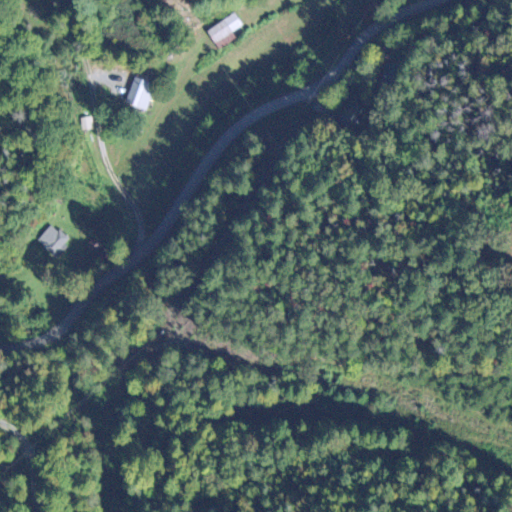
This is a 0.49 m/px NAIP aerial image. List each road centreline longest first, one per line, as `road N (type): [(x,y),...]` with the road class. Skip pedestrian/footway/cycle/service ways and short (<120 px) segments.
road 1 (residential): [(0,351),(49,338),(105,278),(168,276),(233,187),(317,124),(396,9),(411,0)]
road 2 (residential): [(105,278),(142,157),(123,0)]
